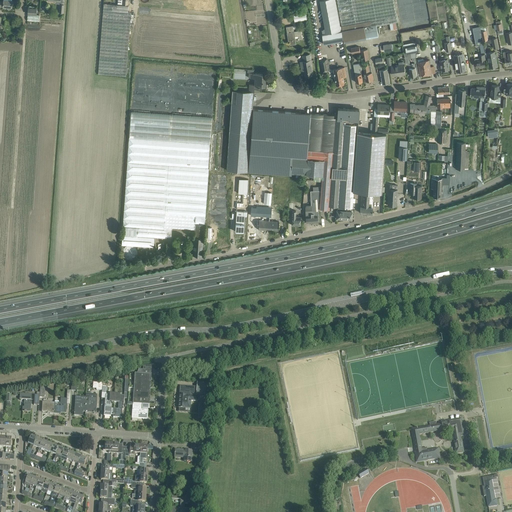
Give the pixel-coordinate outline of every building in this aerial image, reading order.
[(11,8),(11,7),(12,7),(11,0),(3,0),(3,1),(0,1),(0,5),(7,6),(7,8),(8,9),(10,9),(11,8)] [(323,0),(319,1),(326,34),(341,31),(335,0),(323,0)] [(351,0),(336,0),(342,26),(341,26),(342,31),(344,41),(344,43),(358,40),(351,0)] [(393,0),(351,0),(358,40),(378,36),(378,31),(377,26),(389,24),(390,24),(396,23),(398,22),(393,0)] [(127,12),(128,5),(103,4),(98,74),(126,76),(131,12),(127,12)] [(296,44),(295,37),(295,36),(298,36),(299,39),(303,39),(301,31),(301,30),(294,31),(293,26),(286,27),(288,41),(290,41),(291,45),(296,44)] [(474,39),(475,42),(481,41),(479,30),(480,30),(479,26),(476,27),(473,28),(473,31),(474,39)] [(324,45),(334,43),(344,41),(342,31),(322,35),(324,45)] [(415,52),(416,52),(419,52),(417,41),(405,44),(407,54),(415,52)] [(384,51),(394,50),(393,43),(380,44),(381,48),(383,48),(384,51)] [(368,49),(361,50),(363,60),(369,59),(368,49)] [(511,51),(511,52),(511,51),(503,52),(503,53),(503,57),(505,57),(505,60),(506,64),(511,63),(511,51)] [(498,66),(497,61),(495,52),(487,53),(488,63),(489,68),(498,66)] [(301,66),(303,66),(312,65),(310,54),(303,56),(304,61),(300,62),(301,66)] [(462,54),(454,55),(455,60),(456,66),(456,71),(461,70),(465,70),(462,54)] [(485,66),(484,61),(484,60),(485,59),(484,54),(480,55),(480,58),(475,59),(475,62),(476,64),(477,67),(485,66)] [(449,70),(447,59),(447,57),(440,58),(440,60),(442,71),(449,70)] [(327,59),(320,61),(322,72),(329,71),(327,59)] [(423,70),(423,71),(423,75),(431,74),(431,69),(429,60),(423,61),(424,67),(423,67),(423,70)] [(405,74),(404,64),(403,62),(398,63),(398,65),(391,66),(393,75),(401,74),(401,75),(405,74)] [(363,82),(362,77),(361,70),(362,69),(361,63),(353,65),(356,83),(363,82)] [(313,75),(312,65),(303,66),(305,76),(313,75)] [(373,80),(372,75),(372,72),(371,65),(363,66),(364,74),(363,74),(364,78),(365,77),(366,81),(373,80)] [(346,77),(345,72),(344,67),(334,69),(336,86),(344,84),(343,78),(346,77)] [(389,82),(389,77),(387,69),(380,70),(383,83),(389,82)] [(249,91),(252,91),(259,92),(259,91),(258,91),(258,88),(261,88),(261,87),(265,87),(265,84),(266,84),(267,84),(267,76),(262,76),(262,73),(249,72),(249,77),(255,78),(254,84),(249,84),(249,91)] [(504,86),(503,93),(506,93),(511,93),(511,83),(507,83),(507,85),(507,87),(504,86)] [(492,85),(491,97),(495,97),(496,101),(500,101),(501,97),(501,93),(498,92),(499,86),(492,85)] [(471,88),(470,96),(471,96),(471,98),(476,98),(476,97),(485,97),(486,87),(480,87),(480,89),(471,88)] [(456,93),(455,101),(458,101),(458,104),(464,105),(465,90),(463,90),(463,88),(460,88),(460,89),(459,89),(459,94),(456,94),(456,93)] [(429,110),(429,104),(431,97),(426,96),(424,105),(414,105),(414,104),(410,104),(410,109),(410,111),(414,111),(414,112),(418,112),(418,111),(429,111),(429,110)] [(450,104),(450,103),(450,98),(445,98),(436,99),(437,108),(443,108),(443,104),(450,104)] [(406,110),(406,107),(407,102),(394,101),(394,106),(394,109),(406,110)] [(388,108),(389,108),(389,105),(378,104),(377,113),(387,114),(388,108)] [(337,119),(343,119),(358,121),(359,110),(338,108),(337,115),(337,119)] [(130,138),(210,144),(212,118),(132,112),(130,138)] [(446,130),(441,129),(438,129),(438,142),(446,143),(446,130)] [(211,171),(224,172),(226,132),(213,131),(211,171)] [(128,163),(168,166),(208,169),(210,144),(130,138),(128,163)] [(464,169),(465,151),(465,142),(457,142),(456,169),(464,169)] [(438,144),(429,143),(428,152),(437,153),(438,144)] [(399,146),(399,159),(407,159),(408,147),(399,146)] [(123,227),(137,228),(164,230),(165,215),(168,166),(128,163),(123,227)] [(205,218),(208,169),(168,166),(165,215),(205,218)] [(248,180),(239,179),(238,193),(247,194),(248,180)] [(433,189),(433,198),(441,198),(441,179),(432,179),(431,189),(433,189)] [(396,206),(397,201),(397,189),(392,189),(392,184),(387,183),(387,190),(386,195),(388,195),(387,205),(396,206)] [(413,197),(421,198),(422,186),(416,186),(416,183),(410,183),(409,193),(410,193),(410,192),(412,192),(413,193),(413,197)] [(321,215),(319,215),(318,209),(320,190),(310,191),(311,205),(305,205),(306,216),(306,222),(321,221),(321,215)] [(373,192),(362,192),(361,191),(360,213),(372,213),(373,197),(373,192)] [(345,207),(338,207),(338,210),(337,210),(336,218),(344,218),(345,207)] [(351,208),(345,207),(344,218),(352,219),(352,211),(351,211),(351,208)] [(279,225),(279,221),(269,220),(269,217),(271,217),(271,208),(251,208),(250,215),(259,215),(258,224),(258,229),(278,230),(279,225)] [(236,215),(235,232),(244,232),(245,216),(247,217),(247,212),(243,211),(243,215),(236,215)] [(302,222),(302,217),(295,217),(295,211),(292,211),(292,220),(292,225),(300,225),(300,222),(302,222)] [(165,215),(164,230),(167,230),(167,228),(194,229),(195,224),(204,224),(205,218),(165,215)] [(203,238),(204,224),(195,224),(194,229),(193,255),(202,256),(202,251),(203,238)] [(122,236),(137,237),(137,228),(123,227),(122,236)] [(167,238),(167,230),(164,230),(137,228),(137,237),(154,238),(154,237),(167,238)] [(153,247),(154,238),(137,237),(122,236),(122,240),(122,245),(153,247)] [(137,253),(137,252),(137,251),(137,250),(136,249),(135,248),(134,247),(133,247),(132,246),(131,246),(130,246),(129,246),(128,247),(126,247),(126,248),(125,249),(124,251),(124,252),(124,253),(124,254),(125,255),(126,257),(127,258),(128,258),(129,259),(130,259),(131,259),(133,259),(134,258),(135,257),(136,256),(136,255),(137,254),(137,253)] [(134,388),(150,389),(150,379),(151,379),(152,374),(145,374),(145,370),(140,369),(138,369),(138,370),(139,370),(139,373),(135,373),(135,378),(137,378),(137,383),(135,383),(135,388),(134,388)] [(102,390),(101,398),(105,398),(105,404),(106,404),(106,407),(104,407),(104,410),(104,415),(111,416),(111,415),(113,415),(113,417),(114,409),(111,408),(111,407),(111,402),(114,402),(115,394),(110,394),(110,395),(106,395),(106,387),(103,386),(103,383),(102,383),(102,390)] [(179,403),(178,408),(179,408),(179,410),(190,411),(190,401),(191,400),(198,401),(200,402),(206,402),(207,384),(200,383),(198,383),(198,387),(185,386),(185,395),(179,395),(179,400),(179,403)] [(150,389),(134,388),(133,398),(133,403),(133,405),(142,406),(142,404),(150,404),(150,399),(149,399),(150,389)] [(55,401),(55,403),(54,414),(58,414),(58,413),(66,413),(66,408),(67,404),(70,404),(71,390),(67,390),(66,399),(61,398),(60,404),(59,403),(59,401),(55,401)] [(31,412),(31,407),(31,405),(31,400),(32,395),(20,394),(20,399),(25,400),(24,407),(23,407),(23,412),(31,412)] [(86,401),(85,411),(88,411),(88,412),(96,413),(96,399),(97,395),(86,394),(86,397),(86,398),(88,399),(88,401),(86,401)] [(115,394),(114,402),(118,402),(118,409),(114,409),(113,417),(122,418),(122,413),(122,409),(123,409),(124,396),(120,395),(120,394),(115,394)] [(74,413),(74,414),(74,415),(82,415),(82,412),(82,411),(85,411),(86,401),(81,401),(81,397),(75,397),(75,401),(74,413)] [(55,401),(55,403),(43,402),(43,403),(42,407),(42,412),(50,412),(50,413),(54,414),(55,403),(55,401)] [(142,406),(133,405),(132,409),(132,418),(147,419),(148,419),(148,410),(147,410),(147,408),(149,408),(150,404),(142,404),(142,406)] [(417,428),(412,429),(412,430),(412,431),(413,435),(419,434),(422,434),(425,433),(433,432),(435,431),(436,431),(439,431),(440,433),(452,431),(453,431),(454,436),(454,439),(455,442),(454,442),(455,445),(455,447),(456,453),(457,453),(461,453),(464,452),(463,446),(462,441),(461,441),(460,435),(462,435),(463,434),(460,418),(450,420),(451,423),(448,423),(442,424),(436,425),(436,421),(429,423),(430,424),(430,426),(422,428),(418,429),(418,427),(417,428)] [(419,434),(413,435),(413,436),(416,453),(417,461),(427,460),(428,460),(439,458),(440,457),(439,456),(438,449),(427,451),(427,448),(421,449),(419,434)] [(33,445),(34,446),(36,439),(31,436),(30,437),(27,436),(26,437),(25,443),(31,445),(29,448),(31,449),(33,445)] [(42,441),(36,439),(34,446),(39,448),(42,441)] [(42,441),(39,448),(38,450),(40,451),(41,449),(45,450),(48,443),(42,441)] [(45,450),(50,452),(53,445),(48,443),(45,450)] [(103,450),(109,451),(109,453),(111,453),(111,451),(112,444),(106,443),(105,446),(103,446),(103,450)] [(122,448),(122,445),(112,444),(111,451),(111,453),(121,454),(122,452),(123,452),(123,455),(126,455),(126,453),(126,452),(126,448),(122,448)] [(53,445),(50,452),(56,455),(59,447),(53,445)] [(126,455),(126,457),(129,457),(129,454),(130,454),(135,455),(135,454),(134,454),(134,453),(140,453),(141,446),(130,445),(130,448),(129,448),(126,448),(126,452),(126,453),(126,455)] [(139,463),(139,467),(146,467),(146,462),(143,461),(143,460),(143,459),(144,453),(147,453),(147,446),(141,446),(140,453),(140,460),(140,464),(139,463)] [(61,459),(64,450),(59,447),(56,455),(54,458),(56,459),(57,457),(61,459)] [(70,452),(64,450),(61,459),(66,461),(67,459),(70,452)] [(180,451),(180,450),(175,450),(175,457),(185,458),(184,461),(191,462),(192,451),(185,451),(180,451)] [(67,459),(73,461),(76,454),(70,452),(67,459)] [(81,456),(76,454),(73,461),(78,463),(81,456)] [(81,456),(78,463),(75,472),(74,475),(82,478),(84,473),(82,472),(83,470),(80,469),(80,467),(79,467),(80,466),(83,468),(87,459),(81,456)] [(110,464),(110,468),(102,467),(101,473),(112,474),(112,471),(112,468),(116,468),(116,469),(118,469),(118,468),(125,469),(125,466),(119,465),(110,464)] [(137,476),(147,477),(148,470),(145,470),(146,467),(139,467),(135,466),(133,466),(131,466),(131,469),(133,469),(137,470),(137,476)] [(366,469),(358,474),(360,478),(369,473),(366,469)] [(8,471),(7,471),(4,470),(2,470),(0,470),(0,479),(8,480),(8,473),(8,471)] [(101,473),(101,480),(103,480),(106,480),(108,480),(109,480),(109,483),(116,484),(124,484),(124,481),(123,481),(112,480),(112,479),(112,474),(101,473)] [(31,484),(34,477),(28,475),(24,484),(30,487),(31,484)] [(484,487),(485,489),(488,507),(498,505),(497,499),(496,499),(494,491),(495,491),(495,488),(494,488),(492,479),(498,478),(497,475),(482,478),(484,487)] [(147,477),(137,476),(135,476),(135,482),(130,481),(130,485),(132,485),(138,485),(143,486),(144,483),(147,483),(147,477)] [(31,484),(37,487),(40,480),(34,477),(31,484)] [(40,480),(37,487),(36,489),(41,491),(41,492),(45,482),(40,480)] [(48,491),(51,484),(51,483),(47,481),(47,483),(45,482),(41,492),(43,492),(44,490),(48,491)] [(101,485),(100,492),(112,493),(112,490),(112,487),(115,487),(116,484),(109,483),(109,486),(108,486),(106,486),(103,486),(101,485)] [(48,491),(53,493),(56,486),(51,484),(48,491)] [(59,495),(62,488),(56,486),(53,493),(52,497),(57,499),(59,495)] [(67,491),(62,488),(59,495),(64,498),(65,498),(67,491)] [(73,493),(67,491),(65,498),(64,498),(63,500),(66,501),(66,500),(69,501),(70,500),(73,493)] [(115,499),(111,499),(112,493),(100,492),(100,498),(108,499),(108,502),(115,502),(115,499)] [(79,495),(73,493),(70,500),(76,502),(79,495)] [(145,502),(146,495),(132,494),(132,497),(138,498),(138,501),(131,500),(131,503),(141,504),(142,501),(145,502)] [(79,495),(76,502),(74,508),(76,509),(78,503),(81,504),(84,497),(79,495)] [(190,497),(177,496),(172,496),(172,499),(181,499),(180,508),(171,507),(172,507),(171,511),(170,511),(190,511),(191,509),(184,508),(185,504),(190,504),(190,497)] [(99,510),(110,511),(110,508),(109,508),(109,505),(114,505),(115,504),(116,505),(117,502),(115,502),(108,502),(107,502),(107,504),(100,504),(99,510)] [(133,507),(132,511),(144,511),(145,507),(141,507),(141,504),(131,503),(130,506),(133,507)]
